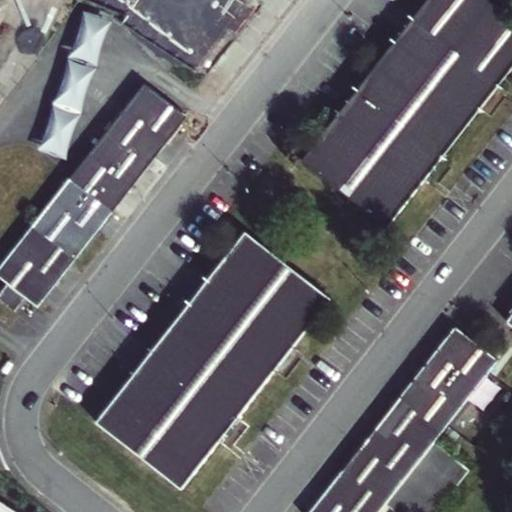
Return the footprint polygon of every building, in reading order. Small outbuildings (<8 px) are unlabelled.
[(96,0),(182,66),(196,48),(203,54),(214,41),(212,30),(211,28),(233,0),(241,0),(245,3),(247,0),(96,0)] [(511,17),(489,0),(426,0),(301,160),(389,226),(511,66),(511,17)] [(71,157),(110,16),(83,9),(44,149),(71,157)] [(25,296),(31,301),(38,306),(187,117),(179,110),(145,83),(0,265),(0,275),(8,282),(0,292),(0,300),(13,312),(25,296)] [(95,422),(182,489),(331,298),(245,232),(95,422)] [(378,511),(498,359),(466,334),(455,326),(308,511),(378,511)] [(0,511),(21,511),(0,498),(0,511)]
